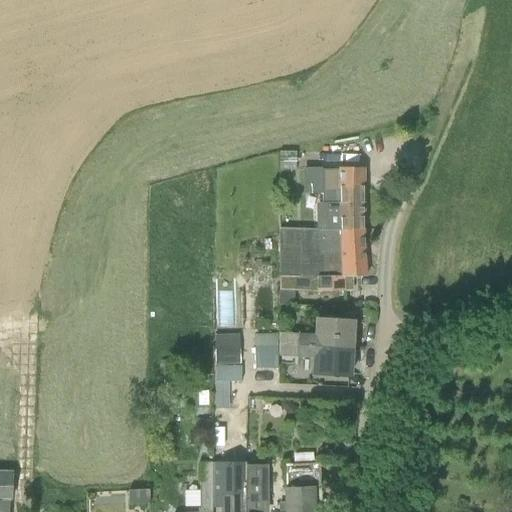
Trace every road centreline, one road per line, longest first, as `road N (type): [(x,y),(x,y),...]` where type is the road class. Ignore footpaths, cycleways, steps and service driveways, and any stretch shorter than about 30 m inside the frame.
road 1 (residential): [(365,511),(377,339)]
road 2 (residential): [(377,339),(386,239),(398,202)]
road 3 (unclassified): [(377,339),(511,303)]
